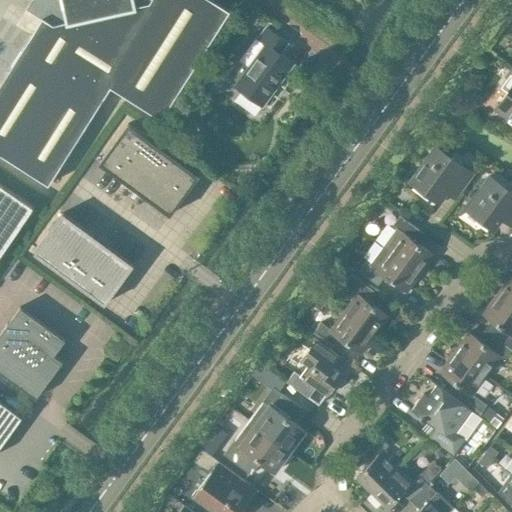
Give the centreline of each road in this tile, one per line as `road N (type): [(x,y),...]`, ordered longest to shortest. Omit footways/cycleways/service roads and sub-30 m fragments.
road 1 (tertiary): [(91,511),(466,0)]
road 2 (residential): [(511,244),(474,256),(330,454),(325,491)]
